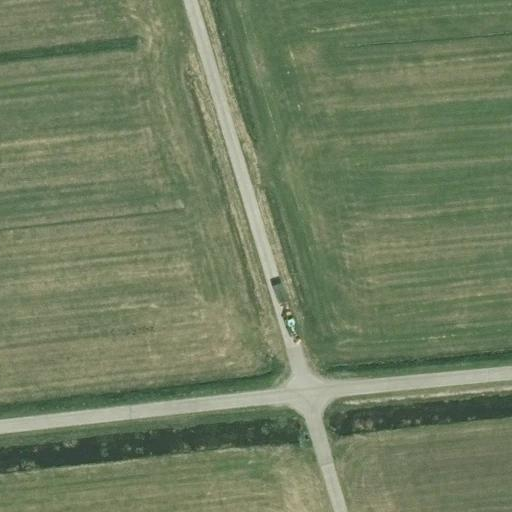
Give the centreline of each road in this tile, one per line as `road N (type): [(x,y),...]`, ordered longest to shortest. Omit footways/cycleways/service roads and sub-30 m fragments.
road 1 (unclassified): [(306,391),(188,0)]
road 2 (unclassified): [(0,425),(306,391)]
road 3 (unclassified): [(306,391),(511,371)]
road 4 (unclassified): [(342,511),(306,391)]
